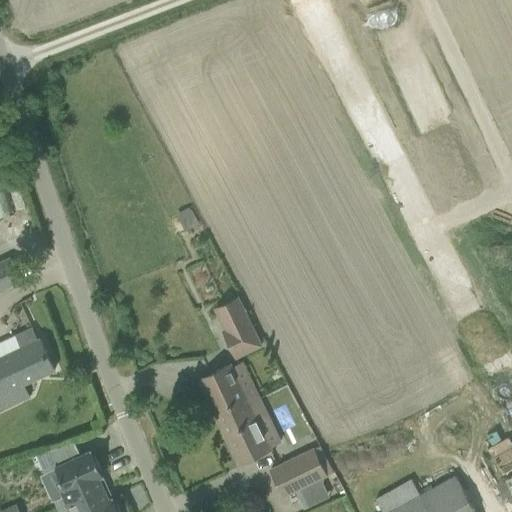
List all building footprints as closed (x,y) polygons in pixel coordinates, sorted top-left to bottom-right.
[(0,172),(0,217),(13,214),(0,172)] [(0,262),(0,290),(21,281),(10,258),(0,262)] [(222,331),(235,358),(260,345),(237,298),(214,309),(224,330),(222,331)] [(0,410),(29,397),(23,384),(54,369),(40,338),(37,339),(32,328),(15,336),(20,347),(0,356),(0,410)] [(198,380),(214,414),(247,398),(249,403),(259,399),(252,384),(242,389),(230,364),(198,380)] [(247,398),(214,414),(238,463),(270,448),(260,428),(271,423),(259,399),(249,403),(247,398)] [(484,445),(497,476),(511,469),(511,445),(508,435),(484,445)] [(98,478),(102,476),(91,451),(79,456),(73,442),(35,454),(44,473),(55,468),(62,485),(58,487),(62,497),(53,501),(57,510),(103,489),(98,478)] [(299,488),(306,502),(327,492),(321,480),(333,474),(319,444),(270,468),(284,495),(299,488)] [(472,511),(453,477),(418,495),(410,479),(374,498),(382,511),(472,511)] [(103,489),(57,510),(58,511),(118,511),(112,498),(108,500),(103,489)]
